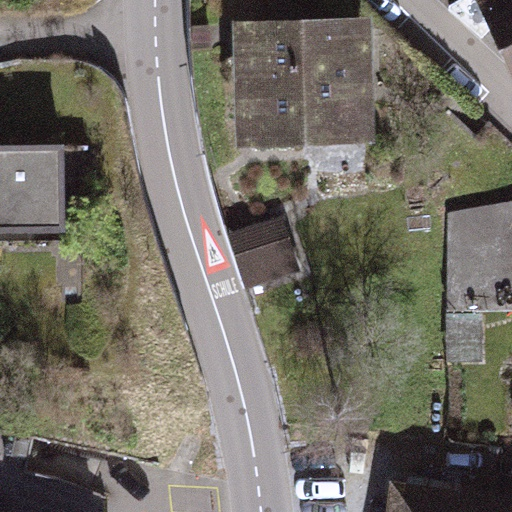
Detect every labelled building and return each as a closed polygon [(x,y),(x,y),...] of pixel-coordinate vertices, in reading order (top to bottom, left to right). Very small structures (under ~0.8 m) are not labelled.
[(511,0),(487,0),(511,55),(511,0)] [(248,165),(387,162),(384,24),(245,27),(248,165)] [(62,146),(0,148),(0,237),(66,235),(62,146)] [(511,208),(453,208),(451,360),(472,361),(473,320),(511,320),(511,208)] [(290,226),(237,240),(254,299),(306,284),(290,226)] [(396,511),(511,511),(511,504),(400,488),(396,511)]
